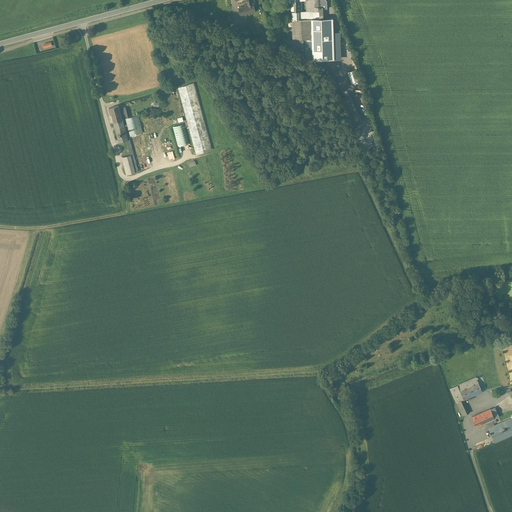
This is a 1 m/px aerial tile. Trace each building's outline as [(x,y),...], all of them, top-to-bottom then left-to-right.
[(289,0),(290,12),(292,12),(300,11),(299,0),(289,0)] [(322,0),(305,0),(306,11),(323,11),(322,0)] [(248,6),(239,9),(241,16),(256,11),(254,5),(253,5),(248,6)] [(300,11),(292,12),(292,20),(323,19),(323,11),(306,11),(300,11)] [(323,19),(292,20),(292,40),(312,39),(312,59),(332,59),(331,19),(323,19)] [(355,69),(347,71),(352,83),(359,80),(355,69)] [(194,83),(178,88),(186,120),(184,120),(186,126),(188,125),(196,154),(212,150),(194,83)] [(118,105),(108,108),(108,109),(110,108),(113,122),(122,120),(120,112),(119,108),(118,106),(118,105)] [(138,115),(125,119),(130,137),(143,133),(138,115)] [(122,120),(113,122),(119,143),(126,141),(127,141),(127,140),(122,120)] [(183,124),(172,127),(178,146),(188,144),(183,124)] [(138,172),(130,140),(127,140),(127,141),(126,141),(130,155),(134,173),(138,172)] [(130,155),(122,157),(127,175),(134,173),(130,155)] [(493,376),(491,375),(489,375),(486,376),(485,378),(484,380),(484,383),(484,385),(486,387),(489,388),(492,388),(494,387),(496,384),(497,382),(496,379),(495,378),(493,376)] [(479,377),(453,388),(465,416),(472,412),(467,399),(486,391),(479,377)] [(493,408),(474,417),(479,427),(489,422),(492,427),(496,425),(494,420),(497,419),(493,408)] [(492,427),(490,427),(496,442),(511,435),(511,417),(496,425),(492,427)]
